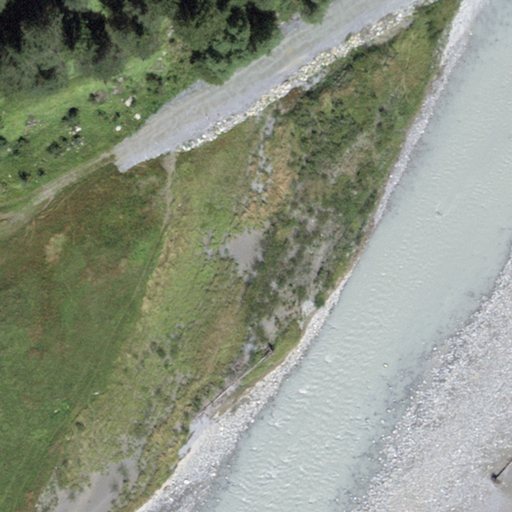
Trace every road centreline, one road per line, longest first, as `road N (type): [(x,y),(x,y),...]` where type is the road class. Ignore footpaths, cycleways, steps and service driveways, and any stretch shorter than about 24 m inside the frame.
road 1 (track): [(275,75),(0,212)]
road 2 (track): [(275,75),(378,0)]
